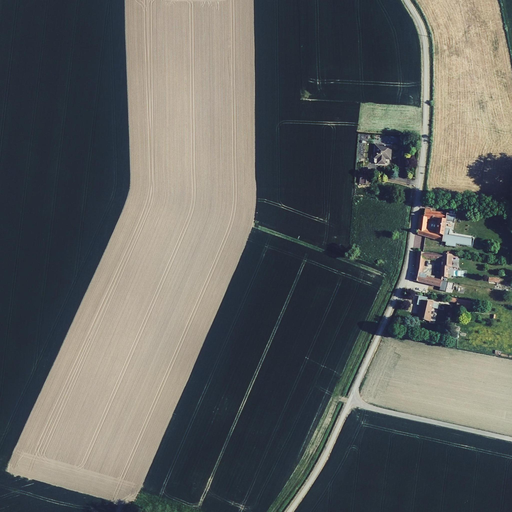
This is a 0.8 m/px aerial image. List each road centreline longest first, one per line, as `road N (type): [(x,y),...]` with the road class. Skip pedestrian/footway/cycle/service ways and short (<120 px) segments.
road 1 (residential): [(405,0),(425,56),(407,266),(327,450),(288,511)]
road 2 (track): [(349,400),(511,439)]
